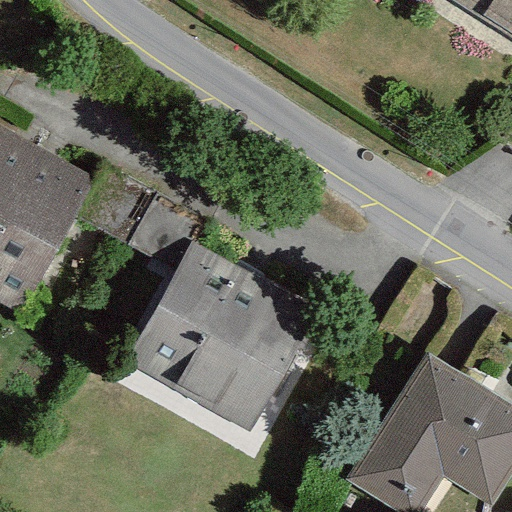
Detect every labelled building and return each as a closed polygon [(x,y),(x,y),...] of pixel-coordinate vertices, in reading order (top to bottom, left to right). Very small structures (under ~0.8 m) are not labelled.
[(511,0),(452,0),(511,37),(511,0)] [(99,187),(0,131),(0,305),(24,319),(80,221),(99,187)] [(99,187),(80,221),(132,251),(161,199),(109,170),(99,187)] [(129,369),(253,439),(323,317),(199,246),(129,369)] [(392,511),(426,511),(447,480),(495,510),(511,482),(511,404),(430,353),(348,484),(392,511)]
